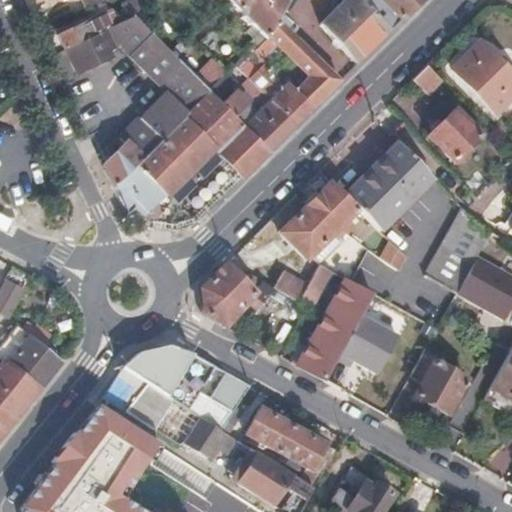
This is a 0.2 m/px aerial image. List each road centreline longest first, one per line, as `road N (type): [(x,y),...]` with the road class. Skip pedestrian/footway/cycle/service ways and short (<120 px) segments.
road 1 (residential): [(511,506),(177,321),(165,304)]
road 2 (secondary): [(457,0),(209,245)]
road 3 (residential): [(0,2),(108,230),(112,262)]
road 4 (secondary): [(87,367),(0,475)]
